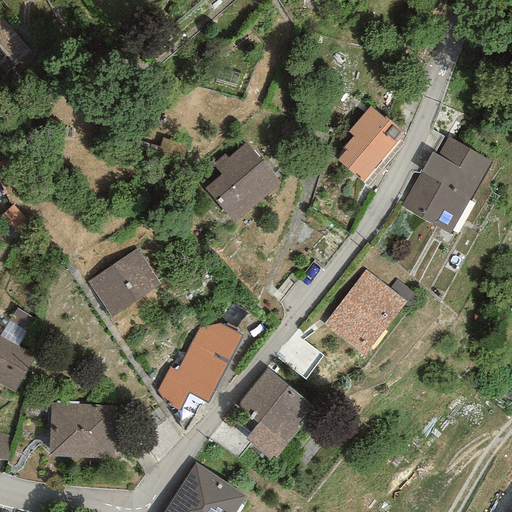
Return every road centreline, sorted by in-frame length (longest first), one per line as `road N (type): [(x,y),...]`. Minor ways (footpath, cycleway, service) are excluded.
road 1 (residential): [(139,511),(387,198),(468,0)]
road 2 (residential): [(124,511),(0,486)]
